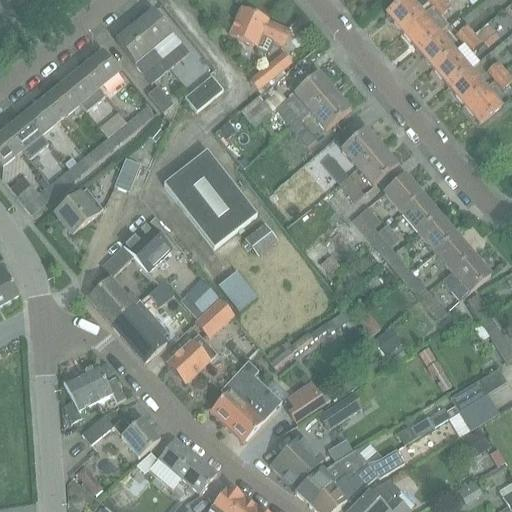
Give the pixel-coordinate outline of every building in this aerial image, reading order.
[(405,0),(386,17),(403,36),(424,18),(408,0),(405,0)] [(424,0),(433,11),(444,1),(443,0),(424,0)] [(448,0),(456,10),(468,1),(466,0),(448,0)] [(451,9),(444,1),(433,11),(434,13),(426,20),(424,18),(403,36),(418,54),(439,36),(448,28),(440,19),(451,9)] [(230,38),(257,50),(258,53),(265,57),(269,55),(273,45),(283,49),(290,34),(241,12),(230,38)] [(192,46),(185,52),(154,14),(134,30),(169,72),(188,57),(196,68),(204,61),(192,46)] [(455,36),(463,46),(474,36),(467,27),(455,36)] [(169,72),(134,30),(116,44),(151,87),(169,72)] [(418,54),(434,73),(455,55),(454,54),(439,36),(418,54)] [(482,45),(474,36),(463,46),(470,55),(482,45)] [(434,73),(449,91),(470,73),(479,65),(470,55),(463,46),(454,54),(455,55),(434,73)] [(102,56),(81,73),(97,92),(118,75),(102,56)] [(283,56),(267,69),(250,83),(258,93),(291,66),(283,56)] [(486,73),(494,82),(505,72),(498,63),(486,73)] [(511,82),(511,80),(505,72),(494,82),(501,92),(511,82)] [(81,73),(62,89),(78,108),(84,114),(103,99),(97,92),(81,73)] [(449,91),(464,109),(485,91),(470,73),(449,91)] [(276,113),(292,131),(334,95),(318,76),(293,97),(293,98),(276,113)] [(185,101),(196,115),(223,94),(211,79),(185,101)] [(158,88),(147,97),(163,116),(173,107),(158,88)] [(62,89),(42,104),(59,124),(78,108),(62,89)] [(485,91),(464,109),(480,127),(501,109),(485,91)] [(334,95),(292,131),(307,150),(350,114),(334,95)] [(241,115),(254,130),(272,114),(259,99),(241,115)] [(42,104),(24,119),(40,139),(59,124),(42,104)] [(145,109),(125,125),(133,134),(152,118),(145,109)] [(4,136),(21,155),(28,164),(48,148),(40,139),(24,119),(4,136)] [(133,134),(125,125),(106,141),(113,150),(133,134)] [(340,154),(356,173),(382,151),(365,132),(340,154)] [(21,155),(4,136),(0,138),(0,167),(2,170),(21,155)] [(113,150),(106,141),(87,157),(94,165),(113,150)] [(382,151),(356,173),(372,191),(398,170),(382,151)] [(164,188),(214,252),(257,219),(207,154),(164,188)] [(94,165),(87,157),(68,172),(75,181),(94,165)] [(349,180),(332,160),(323,168),(340,187),(349,180)] [(115,190),(129,196),(140,168),(125,162),(115,190)] [(75,181),(68,172),(48,188),(55,197),(75,181)] [(382,198),(399,218),(422,198),(405,179),(382,198)] [(364,198),(349,180),(340,187),(355,206),(364,198)] [(55,197),(48,188),(38,196),(31,189),(17,200),(31,218),(46,206),(45,205),(55,197)] [(86,193),(71,206),(55,218),(72,239),(103,213),(86,193)] [(399,218),(416,238),(439,219),(422,198),(399,218)] [(352,225),(368,243),(376,235),(373,232),(380,226),(367,211),(352,225)] [(416,238),(434,259),(456,238),(439,219),(416,238)] [(279,220),(261,231),(267,241),(285,230),(279,220)] [(147,277),(148,275),(170,254),(159,242),(162,239),(149,226),(123,251),(133,262),(147,277)] [(387,227),(376,235),(368,243),(385,264),(394,256),(390,251),(400,242),(387,227)] [(434,259),(450,278),(473,258),(456,238),(434,259)] [(112,280),(133,262),(123,251),(103,270),(112,280)] [(413,277),(394,256),(385,264),(404,285),(413,277)] [(473,258),(450,278),(442,285),(459,305),(491,279),(473,258)] [(234,280),(256,305),(273,290),(252,265),(234,280)] [(0,308),(18,298),(0,267),(0,308)] [(413,277),(404,285),(420,304),(429,296),(413,277)] [(88,302),(112,329),(139,305),(129,294),(123,300),(109,283),(88,302)] [(164,284),(159,288),(149,297),(154,303),(169,290),(164,284)] [(208,290),(192,306),(203,317),(219,301),(208,290)] [(446,316),(429,296),(420,304),(437,324),(446,316)] [(477,297),(470,302),(467,303),(481,325),(491,319),(477,297)] [(221,302),(196,327),(209,341),(235,318),(221,302)] [(139,305),(112,329),(145,366),(166,347),(160,342),(167,336),(139,304),(139,305)] [(357,305),(338,318),(346,330),(365,317),(357,305)] [(504,341),(491,319),(481,325),(494,346),(504,341)] [(257,320),(246,328),(253,339),(264,330),(257,320)] [(332,338),(344,332),(339,320),(326,326),(332,338)] [(198,339),(182,354),(167,368),(185,387),(216,358),(198,339)] [(511,365),(511,353),(504,341),(494,346),(507,368),(511,365)] [(440,361),(451,355),(445,342),(434,347),(440,361)] [(210,414),(228,431),(263,392),(251,380),(255,376),(246,367),(219,396),(224,400),(210,414)] [(499,388),(511,383),(511,367),(494,374),(499,388)] [(98,368),(81,377),(96,405),(112,397),(117,407),(126,402),(115,381),(106,386),(98,368)] [(96,405),(81,377),(63,386),(73,405),(64,410),(72,426),(83,421),(79,414),(96,405)] [(487,398),(479,384),(450,402),(458,416),(487,398)] [(290,417),(296,426),(325,407),(312,387),(289,403),(296,413),(290,417)] [(263,392),(228,431),(244,446),(280,408),(263,392)] [(354,396),(319,418),(329,433),(363,411),(354,396)] [(458,416),(470,435),(499,418),(487,398),(458,416)] [(114,430),(105,419),(83,438),(92,449),(114,430)] [(410,432),(416,442),(434,431),(428,421),(410,432)] [(114,430),(139,461),(160,444),(142,423),(131,432),(123,422),(114,430)] [(272,468),(294,491),(323,464),(301,441),(272,468)] [(216,478),(175,443),(158,463),(200,498),(216,478)] [(295,496),(309,509),(344,479),(349,484),(368,467),(356,453),(336,466),(323,475),(323,474),(312,481),(295,496)] [(344,479),(309,509),(312,511),(339,511),(376,481),(377,479),(380,482),(404,467),(396,454),(380,464),(368,467),(349,484),(344,479)] [(144,476),(158,463),(151,456),(136,469),(144,476)] [(369,496),(361,504),(353,511),(406,511),(394,500),(397,495),(396,494),(397,493),(389,485),(388,486),(387,485),(369,496)] [(235,511),(243,502),(244,502),(228,490),(211,511),(235,511)] [(511,511),(511,493),(503,500),(510,511),(511,511)] [(256,511),(243,502),(235,511),(256,511)]
